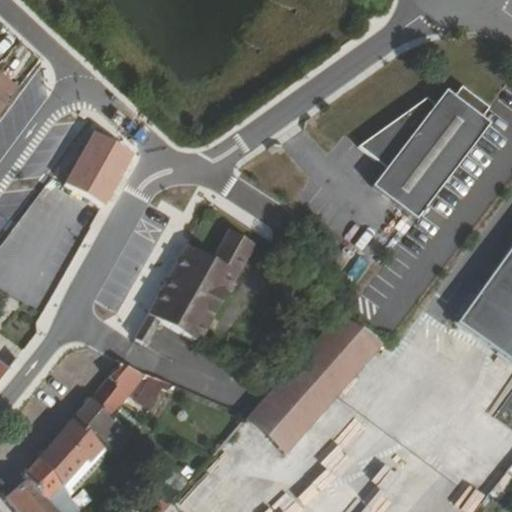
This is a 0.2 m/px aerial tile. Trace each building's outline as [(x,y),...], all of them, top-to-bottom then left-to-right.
[(0,113),(18,90),(0,75),(0,113)] [(369,191),(393,209),(413,224),(485,129),(477,122),(483,112),(473,105),(458,93),(451,103),(441,96),(429,111),(421,105),(355,151),(382,172),(369,191)] [(149,316),(159,322),(196,345),(255,247),(231,232),(214,261),(189,246),(146,315),(149,316)] [(511,246),(452,328),(511,371),(511,246)] [(295,361),(241,424),(281,459),(377,351),(381,344),(337,315),(295,361)] [(145,345),(159,322),(149,316),(136,339),(145,345)] [(121,367),(118,370),(108,382),(107,381),(89,402),(108,419),(113,412),(144,377),(121,367)] [(170,387),(150,379),(135,405),(148,412),(160,393),(166,395),(170,387)] [(89,402),(72,422),(89,438),(92,435),(112,451),(128,433),(108,419),(89,402)] [(128,433),(112,451),(118,456),(121,458),(138,438),(139,428),(113,412),(108,419),(128,433)] [(511,431),(491,414),(456,456),(493,488),(507,471),(511,475),(511,431)] [(72,422),(37,462),(68,502),(70,504),(97,473),(101,476),(118,456),(112,451),(92,435),(89,438),(72,422)] [(22,480),(24,483),(25,482),(44,505),(45,504),(52,511),(57,511),(68,502),(37,462),(22,480)] [(186,481),(191,476),(185,472),(181,476),(186,481)] [(24,483),(3,500),(12,511),(52,511),(45,504),(44,505),(25,482),(24,483)]
